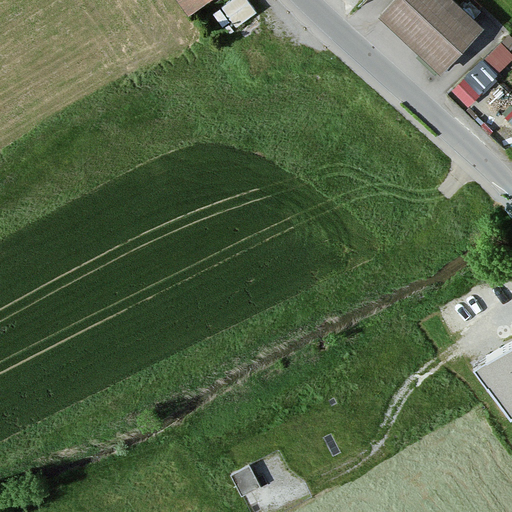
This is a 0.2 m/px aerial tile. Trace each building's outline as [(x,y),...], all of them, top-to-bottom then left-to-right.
[(213,0),(178,0),(191,17),(213,0)] [(248,0),(235,0),(216,13),(230,32),(258,14),(248,0)] [(395,0),(380,16),(440,75),(485,28),(455,0),(395,0)] [(468,104),(511,62),(511,34),(453,88),(468,104)] [(511,345),(472,368),(508,418),(511,414),(511,345)] [(258,488),(249,467),(228,477),(238,498),(258,488)]
